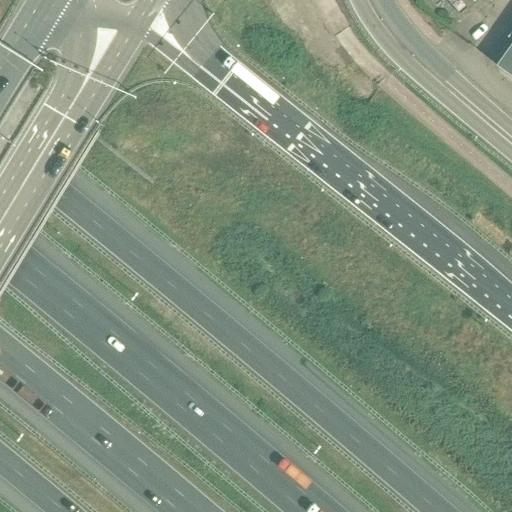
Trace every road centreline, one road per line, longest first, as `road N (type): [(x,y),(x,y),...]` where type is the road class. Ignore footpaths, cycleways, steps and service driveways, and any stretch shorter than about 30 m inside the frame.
road 1 (motorway): [(437,511),(0,147)]
road 2 (motorway): [(511,316),(140,20)]
road 3 (motorway): [(312,511),(0,248)]
road 4 (motorway): [(0,357),(183,511)]
road 5 (secondary): [(357,0),(380,38),(511,155)]
road 6 (secondary): [(511,128),(413,43),(383,0)]
road 7 (secondary): [(0,247),(77,118)]
